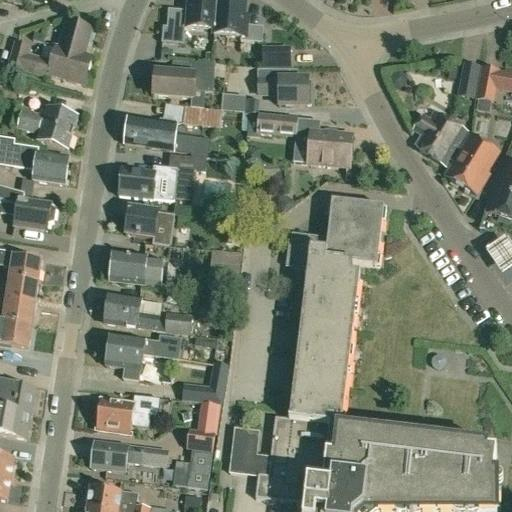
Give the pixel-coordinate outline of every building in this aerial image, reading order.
[(0,0),(25,9),(28,0),(0,0)] [(189,0),(188,13),(169,11),(167,29),(163,28),(162,45),(163,45),(163,44),(163,43),(164,29),(214,33),(213,49),(214,49),(215,37),(217,1),(218,1),(218,0),(189,0)] [(242,3),(243,0),(239,0),(228,0),(229,2),(218,1),(217,1),(215,37),(241,39),(241,43),(262,45),(263,29),(244,27),(245,3),(242,3)] [(85,56),(93,31),(68,23),(60,49),(56,48),(56,49),(56,50),(52,62),(30,56),(32,49),(14,44),(7,66),(50,79),(51,76),(83,86),(92,58),(85,56)] [(56,49),(56,48),(58,42),(35,35),(33,42),(56,50),(56,49)] [(263,69),(289,69),(289,51),(263,51),(263,69)] [(455,81),(458,66),(450,64),(448,79),(455,81)] [(213,95),(215,67),(191,65),(190,78),(156,75),(154,98),(193,102),(194,94),(213,95)] [(474,101),(480,68),(463,65),(457,98),(474,101)] [(222,81),(236,83),(237,70),(223,68),(222,81)] [(494,104),(500,71),(481,68),(475,101),(477,101),(475,116),(488,118),(491,104),(494,104)] [(308,94),(308,82),(297,82),(297,73),(258,73),(257,97),(279,98),(279,108),(308,108),(311,108),(311,94),(308,94)] [(245,102),(246,99),(223,97),(221,112),(244,114),(245,102)] [(258,103),(245,102),(244,114),(257,116),(258,103)] [(219,130),(220,113),(184,109),(182,127),(219,130)] [(20,122),(73,135),(77,119),(47,110),(44,120),(22,114),(20,122)] [(469,134),(435,114),(430,122),(423,117),(414,133),(427,140),(419,153),(448,169),(469,134)] [(296,141),(298,120),(258,116),(256,137),(260,137),(292,139),(292,141),(296,141)] [(159,125),(129,120),(125,146),(174,153),(174,154),(195,157),(197,140),(176,136),(177,128),(176,123),(159,121),(159,125)] [(69,152),(73,135),(20,122),(18,130),(39,136),(38,143),(69,152)] [(311,136),(302,135),(300,150),(310,151),(308,166),(349,170),(352,139),(311,135),(311,136)] [(476,196),(489,176),(486,174),(499,154),(472,138),(447,178),(476,196)] [(0,167),(34,172),(32,182),(65,187),(69,160),(38,155),(39,151),(14,147),(15,142),(0,139),(0,167)] [(258,164),(259,152),(246,151),(245,163),(258,164)] [(205,175),(206,160),(170,157),(168,171),(177,172),(205,175)] [(214,180),(243,181),(244,163),(214,162),(214,180)] [(511,223),(511,166),(503,163),(486,214),(511,223)] [(177,172),(168,171),(154,170),(153,174),(123,171),(120,199),(152,202),(174,204),(177,172)] [(281,186),(280,170),(266,171),(266,187),(281,186)] [(53,220),(54,210),(49,207),(50,204),(22,201),(23,195),(0,189),(0,214),(16,216),(14,228),(15,228),(47,232),(48,222),(53,220)] [(377,269),(384,210),(332,204),(328,240),(292,236),(289,260),(295,260),(293,272),(308,274),(290,422),(310,425),(308,446),(324,445),(324,441),(326,419),(341,421),(343,421),(353,337),(360,277),(351,276),(352,266),(377,269)] [(152,247),(169,249),(172,229),(174,217),(130,211),(126,236),(153,240),(152,247)] [(502,283),(511,276),(511,251),(507,244),(487,260),(502,283)] [(38,285),(42,262),(14,258),(14,254),(0,252),(0,268),(10,270),(9,280),(38,285)] [(239,270),(241,256),(214,253),(213,267),(239,270)] [(167,289),(169,266),(146,264),(147,260),(114,257),(111,284),(144,287),(167,289)] [(0,301),(35,306),(38,285),(9,280),(7,292),(0,291),(0,301)] [(192,320),(168,317),(166,327),(159,326),(160,319),(139,316),(141,304),(109,300),(108,311),(107,311),(104,313),(103,319),(106,322),(106,323),(106,326),(166,334),(190,337),(192,320)] [(31,328),(35,306),(0,301),(0,310),(4,311),(2,323),(31,328)] [(0,345),(28,351),(31,328),(2,323),(0,335),(0,345)] [(160,345),(111,338),(107,368),(126,371),(124,381),(139,383),(141,373),(144,357),(176,362),(179,340),(161,338),(160,345)] [(206,341),(205,348),(215,349),(216,342),(206,341)] [(222,406),(228,368),(214,365),(210,388),(185,386),(182,402),(222,406)] [(31,416),(35,390),(0,384),(0,411),(1,411),(31,416)] [(149,431),(151,417),(134,414),(135,407),(102,402),(97,432),(131,437),(132,428),(149,431)] [(201,427),(216,429),(219,409),(204,407),(201,427)] [(0,437),(27,442),(31,416),(1,411),(0,411),(0,437)] [(484,453),(339,435),(341,421),(326,419),(324,441),(324,445),(308,446),(310,425),(290,422),(276,420),(269,479),(259,478),(256,500),(298,505),(297,511),(493,511),(493,480),(494,475),(496,454),(484,453)] [(256,457),(259,434),(235,431),(229,474),(247,476),(250,456),(256,457)] [(213,455),(215,437),(190,433),(187,451),(213,455)] [(168,469),(169,453),(95,445),(92,471),(125,474),(127,464),(168,469)] [(188,490),(208,492),(213,456),(193,453),(188,490)] [(0,480),(10,482),(13,460),(0,457),(0,480)] [(0,502),(7,503),(9,489),(13,489),(14,482),(10,482),(0,480),(0,502)] [(150,511),(151,511),(137,508),(139,496),(122,494),(91,488),(87,510),(99,511),(150,511)] [(186,498),(185,510),(199,511),(200,499),(186,498)]
